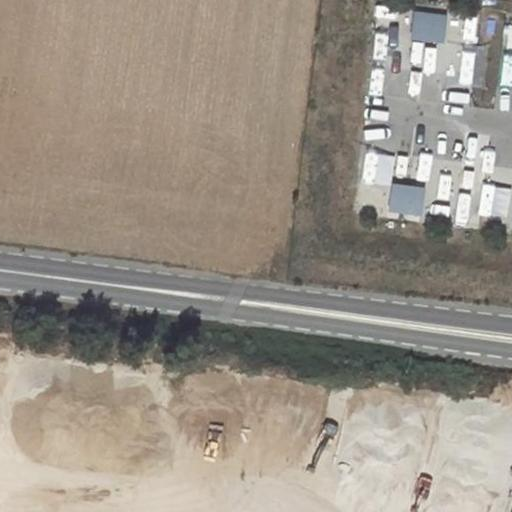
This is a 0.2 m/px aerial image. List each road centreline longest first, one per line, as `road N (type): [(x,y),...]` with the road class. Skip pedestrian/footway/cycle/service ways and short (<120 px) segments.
road 1 (secondary): [(146,289),(262,316),(511,350)]
road 2 (secondary): [(511,325),(146,289)]
road 3 (secondary): [(146,289),(0,271)]
